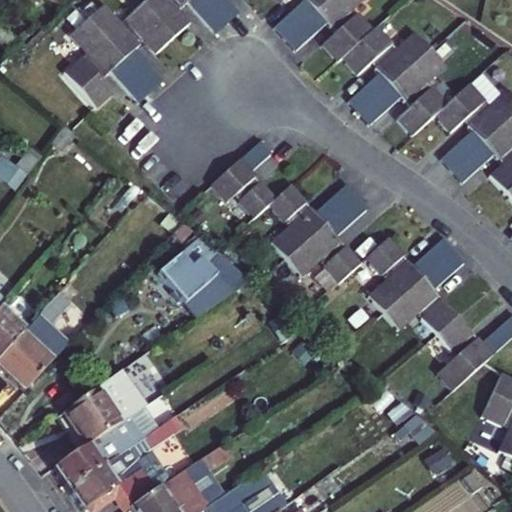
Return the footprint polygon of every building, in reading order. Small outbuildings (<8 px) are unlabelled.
[(122,31),(126,36),(137,48),(152,65),(185,34),(171,18),(159,5),(155,0),(122,31)] [(165,0),(159,5),(171,18),(177,12),(165,0)] [(165,0),(177,12),(180,16),(185,13),(212,44),(236,22),(215,0),(165,0)] [(272,0),(284,12),(297,0),(272,0)] [(370,3),(367,0),(308,0),(305,3),(302,6),(306,10),(275,39),(297,63),(328,34),(332,38),(335,36),(348,23),(370,3)] [(86,71),(98,84),(102,88),(106,84),(135,115),(160,92),(131,61),(135,58),(131,54),(119,41),(99,18),(67,48),(86,71)] [(341,42),(354,29),(348,23),(335,36),(341,42)] [(373,43),(358,26),(354,29),(341,42),(325,57),(340,73),(347,66),(361,83),(377,68),(390,57),(394,53),(380,37),(373,43)] [(119,41),(131,54),(137,48),(126,36),(119,41)] [(0,44),(0,60),(1,62),(9,52),(0,44)] [(382,73),(379,76),(383,80),(353,109),(375,133),(405,105),(409,110),(413,107),(425,95),(444,78),(414,45),(394,62),(382,73)] [(382,73),(394,62),(390,57),(377,68),(382,73)] [(77,71),(61,86),(91,120),(107,105),(93,89),(81,76),(77,71)] [(81,76),(93,89),(98,84),(86,71),(81,76)] [(402,127),(416,143),(438,123),(453,140),(470,125),(483,113),(487,110),(472,93),(450,113),(435,97),(430,101),(418,112),(402,127)] [(418,112),(430,101),(425,95),(413,107),(418,112)] [(488,119),(475,130),(472,134),(475,137),(444,166),(466,191),(498,163),(502,167),(505,164),(511,157),(511,100),(511,99),(488,119)] [(488,119),(483,113),(470,125),(475,130),(488,119)] [(135,120),(112,141),(163,196),(186,175),(135,120)] [(216,179),(240,142),(213,125),(190,163),(216,179)] [(253,192),(256,189),(251,184),(271,165),(260,153),(213,197),(229,213),(239,204),(253,192)] [(511,168),(511,170),(494,185),(511,205),(511,168)] [(253,192),(239,204),(245,210),(258,197),(253,192)] [(322,266),(335,254),(339,251),(335,247),(366,218),(343,194),(312,222),(309,219),(305,222),(293,234),(270,255),(300,287),(322,266)] [(282,232),(287,229),(300,217),(304,213),(289,198),(276,210),(261,195),(258,197),(245,210),(241,213),(255,228),(267,217),(282,232)] [(305,222),(300,217),(287,229),(293,234),(305,222)] [(196,247),(178,232),(172,238),(187,255),(196,247)] [(432,299),(463,270),(441,246),(410,275),(405,271),(402,274),(389,286),(367,306),(398,339),(420,318),(432,307),(436,303),(432,299)] [(187,255),(184,259),(197,272),(211,259),(196,247),(187,255)] [(398,269),(401,266),(386,249),(365,269),(380,285),(385,281),(398,269)] [(197,272),(184,259),(178,265),(167,253),(152,266),(192,311),(219,289),(227,296),(243,285),(211,259),(197,272)] [(335,254),(322,266),(327,272),(340,260),(335,254)] [(339,292),(359,273),(344,256),(340,260),(327,272),(323,276),(339,292)] [(398,269),(385,281),(389,286),(402,274),(398,269)] [(55,292),(13,337),(0,352),(0,387),(12,399),(57,352),(41,337),(70,307),(55,292)] [(437,312),(432,307),(420,318),(424,324),(437,312)] [(467,345),(471,341),(440,308),(437,312),(424,324),(420,328),(450,360),(455,356),(467,345)] [(473,350),(460,361),(437,383),(453,399),(511,343),(511,323),(511,322),(480,351),(476,347),(473,350)] [(0,352),(13,337),(0,324),(0,352)] [(455,356),(460,361),(473,350),(467,345),(455,356)] [(511,388),(511,387),(493,378),(473,420),(493,429),(495,424),(503,408),(511,388)] [(57,418),(80,452),(97,440),(123,422),(99,388),(57,418)] [(509,411),(501,427),(489,454),(511,464),(511,407),(509,411)] [(509,411),(503,408),(495,424),(501,427),(509,411)] [(164,423),(156,429),(164,441),(172,435),(164,423)] [(131,447),(121,453),(110,461),(60,496),(71,511),(79,511),(81,511),(95,511),(108,503),(114,511),(125,511),(161,487),(140,457),(164,441),(156,429),(131,447)] [(46,475),(60,496),(110,461),(97,440),(80,452),(46,475)] [(121,453),(131,447),(127,442),(118,449),(121,453)] [(197,511),(174,478),(161,487),(125,511),(197,511)] [(477,511),(455,480),(410,511),(477,511)] [(245,511),(231,490),(200,511),(245,511)]
